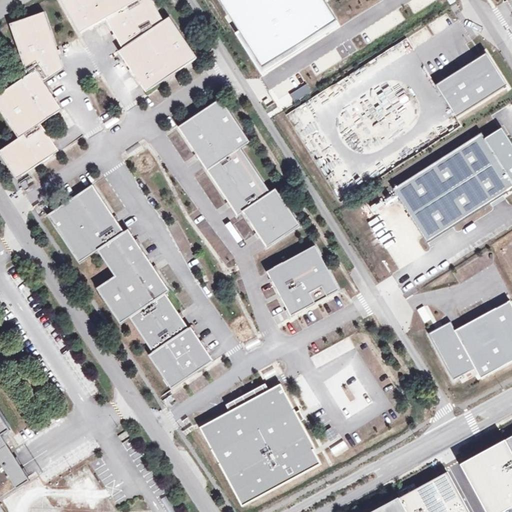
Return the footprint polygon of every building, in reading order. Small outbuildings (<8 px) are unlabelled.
[(60,0),(80,34),(106,19),(122,49),(118,52),(146,93),(197,58),(169,18),(163,20),(151,0),(60,0)] [(220,0),(265,71),(378,0),(220,0)] [(27,76),(43,83),(63,70),(44,12),(9,24),(27,76)] [(488,55),(438,86),(458,117),(507,87),(488,55)] [(0,94),(0,111),(19,139),(62,110),(43,83),(27,76),(0,94)] [(222,99),(179,128),(239,217),(244,213),(267,248),(301,226),(276,189),(271,193),(241,149),(251,142),(222,99)] [(40,124),(19,139),(0,151),(0,155),(16,180),(58,151),(40,124)] [(480,134),(393,189),(427,243),(511,189),(511,142),(502,128),(483,140),(480,134)] [(178,132),(171,135),(181,159),(190,156),(187,148),(185,149),(178,132)] [(124,233),(92,185),(47,215),(79,263),(97,251),(114,276),(96,289),(120,324),(129,318),(152,353),(148,355),(171,389),(213,361),(190,328),(188,329),(165,294),(169,291),(128,230),(124,233)] [(267,273),(292,317),(341,290),(316,246),(267,273)] [(452,323),(431,335),(455,380),(478,368),(484,378),(511,363),(511,304),(511,303),(457,333),(452,323)] [(424,323),(432,320),(425,306),(418,309),(424,323)] [(314,451),(316,450),(281,384),(200,428),(242,507),(321,465),(314,451)] [(0,511),(3,511),(0,506),(0,499),(30,481),(1,435),(9,430),(0,414),(0,511)] [(332,429),(325,434),(330,441),(337,436),(332,429)] [(506,511),(511,509),(511,453),(504,440),(459,465),(485,511),(506,511)] [(330,446),(333,456),(348,451),(344,441),(330,446)] [(468,511),(447,472),(399,498),(406,511),(468,511)] [(406,511),(399,498),(373,511),(406,511)]
